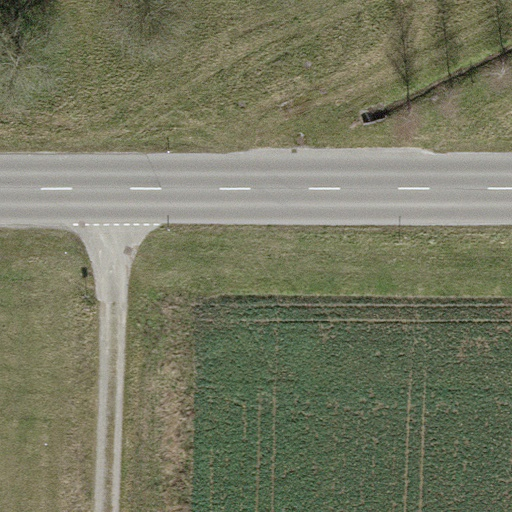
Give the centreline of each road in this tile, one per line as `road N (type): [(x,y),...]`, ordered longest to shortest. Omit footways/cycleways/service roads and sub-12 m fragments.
road 1 (secondary): [(0,187),(511,186)]
road 2 (track): [(106,511),(115,188)]
